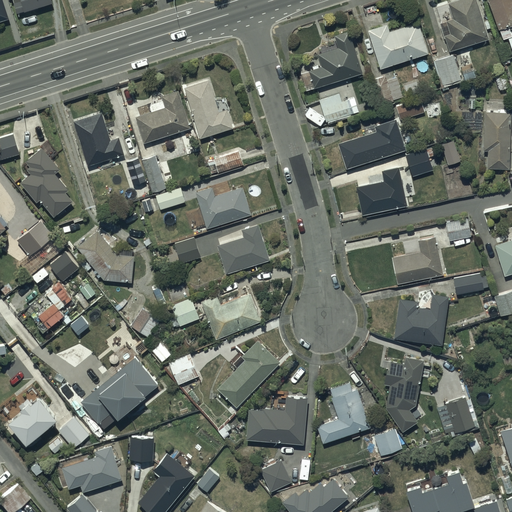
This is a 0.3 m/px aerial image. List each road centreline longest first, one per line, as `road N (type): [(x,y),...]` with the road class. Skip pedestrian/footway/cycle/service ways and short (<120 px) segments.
road 1 (residential): [(245,8),(305,195),(324,323)]
road 2 (secondary): [(245,8),(0,87)]
